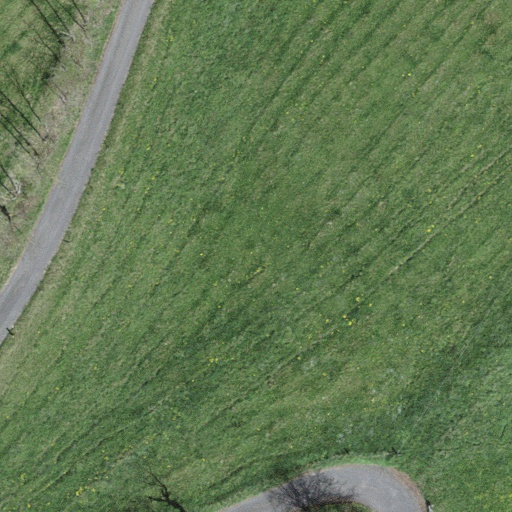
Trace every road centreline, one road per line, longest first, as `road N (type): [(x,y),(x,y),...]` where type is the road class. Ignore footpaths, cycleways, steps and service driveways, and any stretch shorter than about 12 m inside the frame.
road 1 (unclassified): [(0,317),(63,199),(137,0)]
road 2 (unclassified): [(402,511),(367,485),(340,484),(256,511)]
